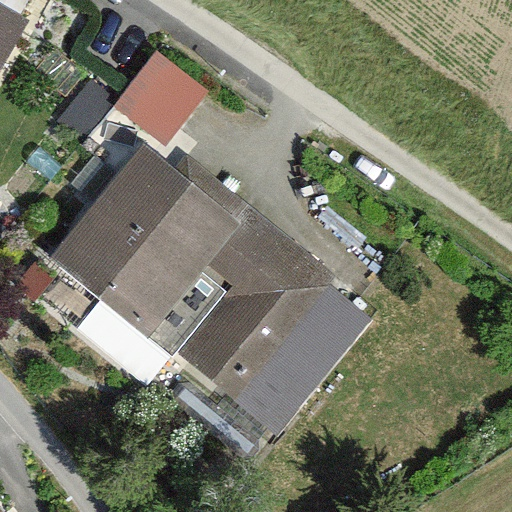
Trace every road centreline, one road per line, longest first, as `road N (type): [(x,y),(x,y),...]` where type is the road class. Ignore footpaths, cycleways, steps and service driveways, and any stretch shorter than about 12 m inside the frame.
road 1 (residential): [(160,0),(511,242)]
road 2 (residential): [(0,392),(95,511)]
